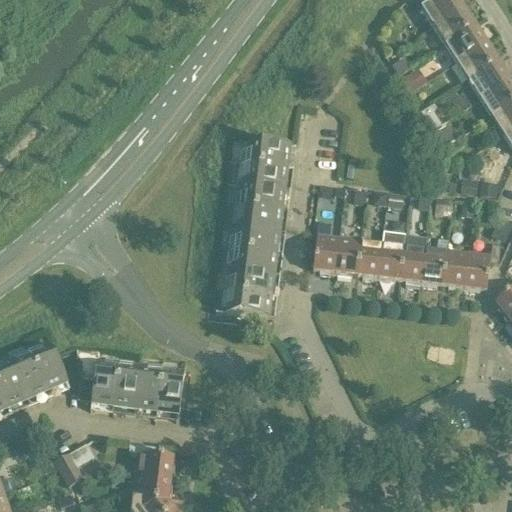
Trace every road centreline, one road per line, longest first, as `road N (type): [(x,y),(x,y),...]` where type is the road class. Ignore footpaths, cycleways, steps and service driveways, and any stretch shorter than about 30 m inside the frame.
road 1 (residential): [(511,402),(468,394),(362,445),(290,295),(311,124)]
road 2 (secondary): [(76,229),(150,154),(268,0)]
road 3 (residential): [(243,511),(211,450),(196,441),(35,420),(0,436)]
road 4 (secondary): [(242,0),(59,210)]
road 5 (unclassified): [(339,511),(274,377),(254,364),(205,354)]
road 6 (unclassified): [(205,354),(240,380),(303,511)]
road 7 (unclassified): [(205,354),(156,325),(76,229)]
road 8 (residential): [(391,508),(478,468),(511,467)]
